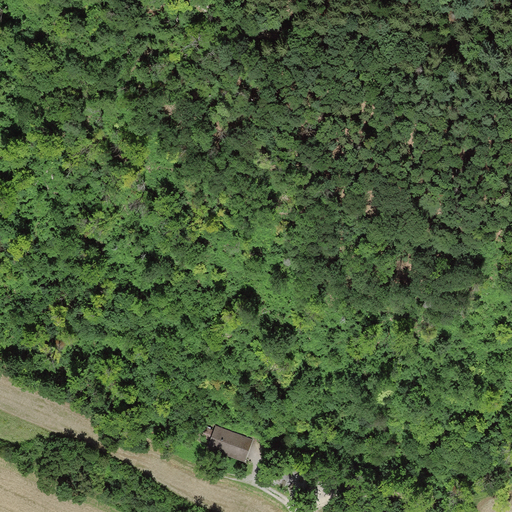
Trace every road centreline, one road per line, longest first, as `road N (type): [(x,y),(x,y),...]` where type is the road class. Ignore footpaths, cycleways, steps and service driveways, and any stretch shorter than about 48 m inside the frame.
road 1 (track): [(0,334),(102,387),(169,454),(256,482),(301,507)]
road 2 (track): [(187,0),(228,26),(265,35),(511,39)]
road 3 (track): [(511,484),(301,507)]
